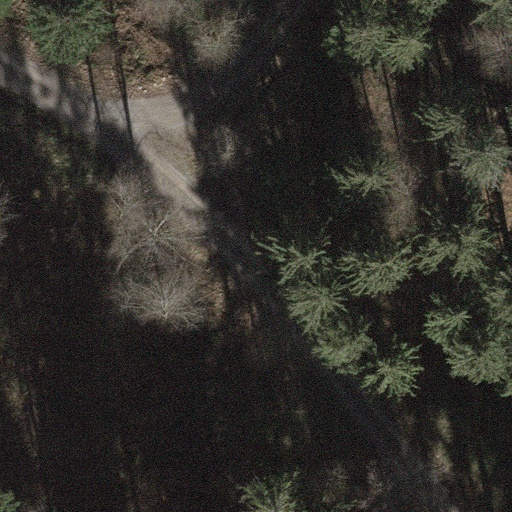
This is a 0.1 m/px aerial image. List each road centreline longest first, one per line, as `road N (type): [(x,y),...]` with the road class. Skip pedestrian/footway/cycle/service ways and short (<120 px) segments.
road 1 (track): [(0,75),(139,147),(235,246),(429,511)]
road 2 (track): [(139,147),(287,36),(310,0)]
